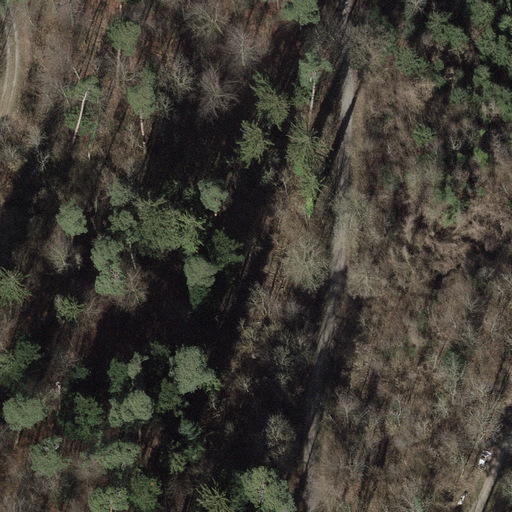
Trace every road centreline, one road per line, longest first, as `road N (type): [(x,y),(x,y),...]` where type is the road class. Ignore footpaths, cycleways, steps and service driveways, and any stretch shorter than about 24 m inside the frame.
road 1 (track): [(344,0),(334,307),(308,433),(315,511)]
road 2 (track): [(2,0),(16,62),(0,133)]
